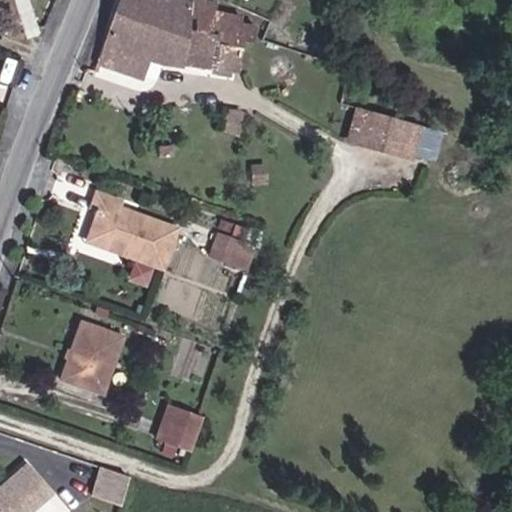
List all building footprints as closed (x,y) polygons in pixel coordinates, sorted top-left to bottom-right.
[(0,0),(0,4),(9,9),(12,0),(0,0)] [(113,0),(103,30),(91,75),(135,88),(145,57),(237,86),(252,40),(207,23),(211,7),(189,0),(113,0)] [(356,9),(356,0),(348,0),(348,8),(356,9)] [(416,130),(351,111),(343,140),(408,159),(416,130)] [(151,272),(164,234),(110,215),(113,205),(85,196),(80,213),(87,216),(77,244),(106,255),(109,246),(118,249),(115,259),(151,272)] [(210,257),(249,270),(258,245),(218,232),(210,257)] [(105,340),(64,325),(43,384),(85,398),(105,340)] [(151,444),(179,455),(191,421),(163,411),(151,444)] [(0,511),(12,511),(15,507),(44,480),(17,452),(0,467),(0,511)] [(120,470),(96,460),(87,491),(112,499),(120,470)]
